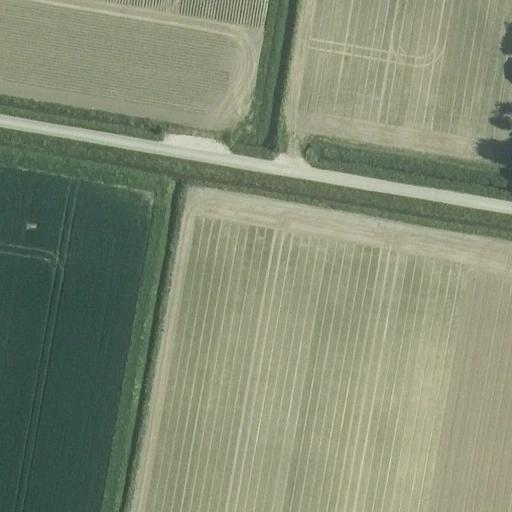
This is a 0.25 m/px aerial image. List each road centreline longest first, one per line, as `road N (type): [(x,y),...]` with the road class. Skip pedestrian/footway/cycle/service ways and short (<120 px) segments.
road 1 (residential): [(0,122),(511,209)]
road 2 (track): [(192,129),(239,135),(254,128),(281,0)]
